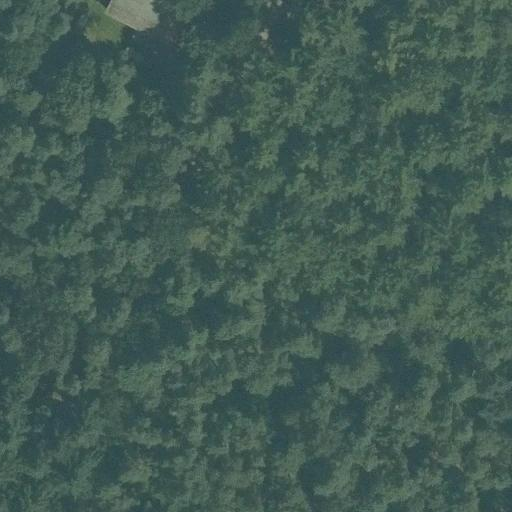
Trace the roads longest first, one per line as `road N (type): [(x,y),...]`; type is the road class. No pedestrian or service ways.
road 1 (track): [(0,91),(199,163)]
road 2 (track): [(199,163),(268,0)]
